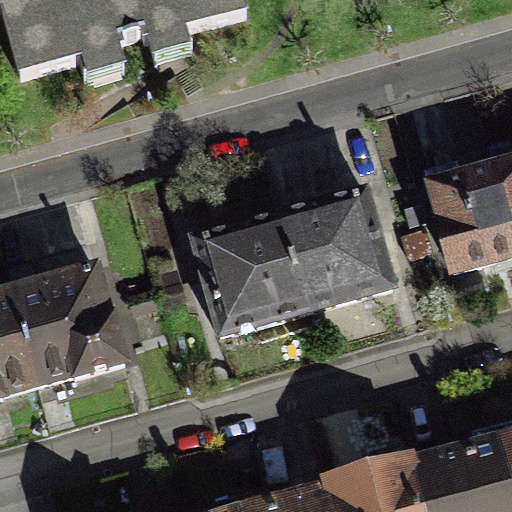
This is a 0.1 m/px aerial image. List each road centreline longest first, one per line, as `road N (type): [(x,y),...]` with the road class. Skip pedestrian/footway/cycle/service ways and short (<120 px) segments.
road 1 (residential): [(0,192),(511,54)]
road 2 (residential): [(0,477),(511,340)]
